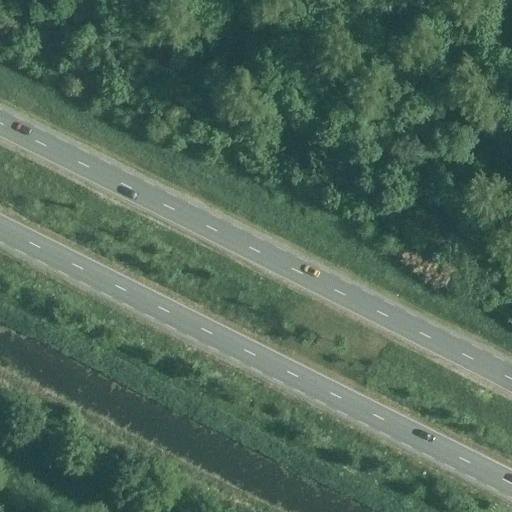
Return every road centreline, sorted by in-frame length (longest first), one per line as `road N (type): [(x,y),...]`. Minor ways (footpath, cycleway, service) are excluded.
road 1 (primary): [(0,230),(511,486)]
road 2 (primary): [(511,380),(0,125)]
road 3 (track): [(215,511),(0,402)]
